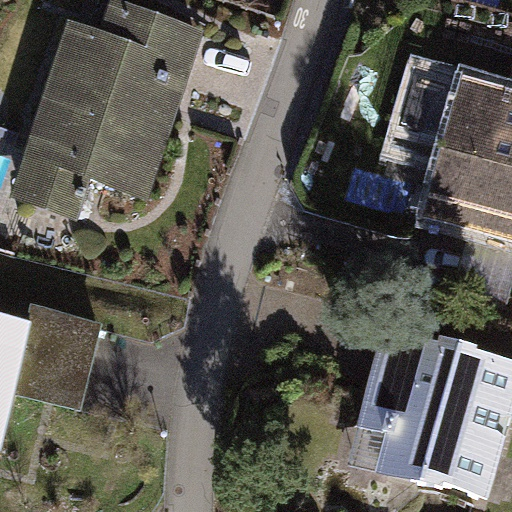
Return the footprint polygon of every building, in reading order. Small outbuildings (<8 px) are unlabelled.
[(197,37),(119,11),(119,13),(104,7),(92,40),(74,34),(31,160),(37,162),(24,202),(72,219),(86,179),(142,198),(197,37)] [(511,102),(478,93),(479,91),(467,88),(465,93),(416,80),(403,127),(453,140),(447,160),(431,216),(470,226),(511,238),(511,102)] [(453,140),(403,127),(398,146),(447,160),(453,140)] [(511,287),(511,238),(470,226),(454,289),(508,304),(511,287)] [(31,329),(0,321),(0,454),(16,392),(20,374),(84,390),(99,331),(35,315),(31,329)] [(470,360),(388,338),(364,427),(374,430),(373,436),(394,442),(385,473),(478,498),(491,453),(500,455),(511,409),(511,368),(470,358),(470,360)] [(20,374),(16,392),(80,407),(84,390),(20,374)] [(374,430),(364,427),(354,465),(385,473),(394,442),(373,436),(374,430)]
